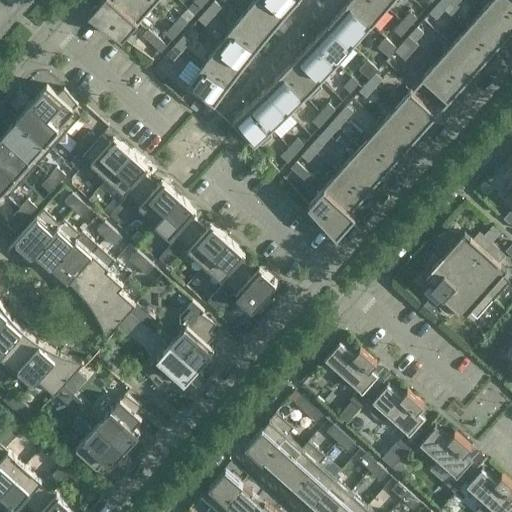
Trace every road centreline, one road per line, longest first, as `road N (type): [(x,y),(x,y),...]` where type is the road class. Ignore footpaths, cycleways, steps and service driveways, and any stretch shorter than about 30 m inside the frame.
road 1 (residential): [(321,274),(112,511)]
road 2 (residential): [(153,511),(351,291)]
road 3 (residential): [(511,66),(321,274)]
road 4 (residential): [(351,291),(511,115)]
road 5 (residential): [(168,129),(47,26)]
road 6 (residential): [(321,274),(208,168)]
road 7 (residential): [(467,393),(351,291)]
